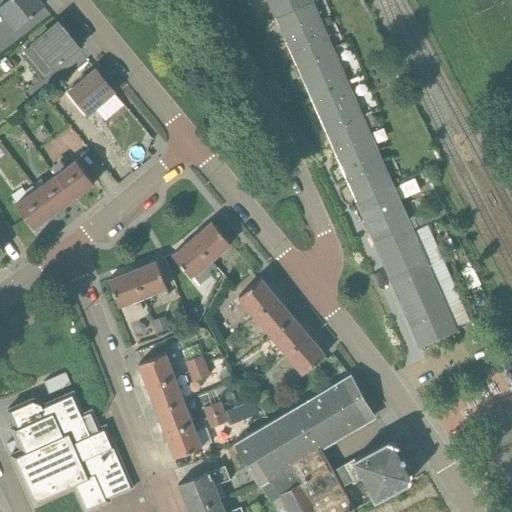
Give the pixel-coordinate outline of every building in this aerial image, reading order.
[(6,0),(0,5),(0,6),(17,27),(43,6),(38,0),(6,0)] [(313,2),(312,0),(267,0),(276,18),(313,2)] [(296,64),(333,49),(313,2),(276,18),(296,64)] [(45,74),(54,67),(76,49),(68,39),(70,37),(68,36),(66,37),(57,27),(59,25),(58,23),(25,50),(45,74)] [(333,49),(296,64),(356,202),(393,186),(369,130),(364,118),(333,49)] [(88,112),(114,91),(96,70),(70,91),(88,112)] [(60,89),(49,97),(54,103),(65,95),(60,89)] [(364,118),(369,130),(376,127),(371,115),(364,118)] [(56,174),(74,198),(94,184),(76,160),(56,174)] [(54,213),(74,198),(56,174),(36,189),(54,213)] [(421,193),(415,180),(403,186),(409,198),(421,193)] [(420,347),(456,331),(393,186),(356,202),(420,347)] [(34,228),(54,213),(36,189),(16,204),(34,228)] [(192,238),(211,260),(231,244),(212,222),(203,229),(192,238)] [(191,277),(211,260),(192,238),(173,254),(191,277)] [(156,261),(133,270),(143,297),(166,288),(156,261)] [(109,279),(120,306),(143,297),(133,270),(109,279)] [(254,316),(277,297),(261,277),(239,296),(254,316)] [(270,335),(293,316),(277,297),(254,316),(270,335)] [(186,312),(190,322),(199,318),(195,308),(186,312)] [(165,316),(152,320),(156,333),(170,329),(165,316)] [(287,354),(309,335),(293,316),(270,335),(287,354)] [(287,354),(303,373),(325,355),(309,335),(287,354)] [(147,387),(175,377),(166,353),(138,364),(147,387)] [(189,371),(206,364),(202,355),(185,361),(189,371)] [(206,364),(189,371),(193,381),(210,375),(206,364)] [(71,384),(66,372),(44,382),(49,393),(71,384)] [(259,483),(374,416),(349,375),(234,442),(259,483)] [(147,387),(156,411),(184,400),(175,377),(147,387)] [(34,506),(52,498),(73,489),(83,511),(89,511),(100,508),(98,503),(133,488),(106,425),(99,428),(92,410),(84,414),(74,391),(44,404),(43,402),(33,398),(8,409),(15,424),(11,426),(21,449),(11,454),(34,506)] [(166,434),(193,424),(184,400),(156,411),(166,434)] [(219,401),(203,407),(207,418),(224,411),(219,401)] [(224,412),(207,419),(211,428),(228,421),(224,412)] [(175,458),(176,457),(202,447),(193,424),(166,434),(169,445),(175,458)] [(398,446),(398,444),(388,441),(388,442),(345,466),(353,483),(359,480),(362,487),(367,484),(376,499),(408,482),(409,482),(413,472),(412,472),(398,446)] [(351,511),(352,511),(366,504),(357,486),(345,491),(322,449),(262,485),(271,499),(277,511),(351,511)] [(189,511),(220,499),(215,486),(230,480),(224,466),(178,484),(189,511)] [(189,511),(242,511),(241,507),(228,511),(224,511),(220,499),(189,511)]
